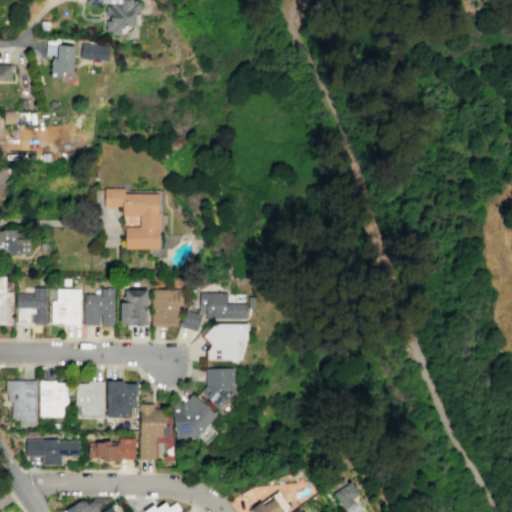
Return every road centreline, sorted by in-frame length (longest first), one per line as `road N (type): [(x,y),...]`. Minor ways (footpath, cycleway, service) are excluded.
road 1 (residential): [(0,353),(145,355),(177,369)]
road 2 (residential): [(180,486),(17,486)]
